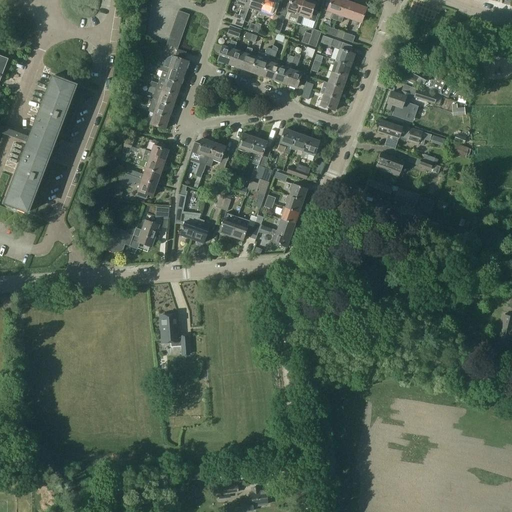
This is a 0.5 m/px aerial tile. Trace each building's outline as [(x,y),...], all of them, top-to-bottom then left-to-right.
[(242,28),(249,8),(251,0),(238,0),(237,4),(243,6),(242,10),(241,10),(238,16),(235,15),(231,25),(242,28)] [(251,0),(249,8),(255,10),(253,16),(258,17),(264,0),(251,0)] [(264,0),(258,17),(263,19),(265,13),(274,17),(272,22),(276,24),(276,23),(279,14),(281,8),(275,6),(276,2),(275,1),(275,0),(264,0)] [(297,19),(303,0),(290,0),(288,9),(287,11),(292,13),(290,17),(297,19)] [(305,0),(303,0),(297,19),(295,24),(301,26),(303,18),(310,20),(311,17),(315,3),(305,0)] [(338,15),(343,1),(340,0),(330,0),(327,11),(338,15)] [(343,1),(338,15),(336,20),(342,21),(343,17),(350,19),(355,5),(343,1)] [(355,5),(350,19),(361,23),(366,9),(355,5)] [(178,10),(176,16),(188,20),(190,14),(178,10)] [(186,26),(188,20),(176,16),(174,22),(186,26)] [(174,22),(172,27),(184,31),(186,26),(174,22)] [(255,25),(253,31),(258,33),(261,27),(261,25),(256,23),(256,25),(255,25)] [(272,33),(277,34),(279,35),(283,25),(282,25),(276,23),(276,24),(272,33)] [(182,37),(184,31),(172,27),(170,33),(182,37)] [(231,27),(229,34),(238,37),(241,30),(231,27)] [(455,27),(452,34),(466,38),(468,31),(455,27)] [(311,35),(308,45),(315,48),(321,32),(313,30),(311,35)] [(305,32),(302,42),(308,45),(311,35),(305,32)] [(170,33),(169,39),(180,43),(182,37),(170,33)] [(355,37),(344,33),(342,39),(353,43),(355,37)] [(322,36),(320,42),(330,46),(332,39),(322,36)] [(169,39),(166,45),(178,49),(180,43),(169,39)] [(231,40),(229,48),(222,46),(217,60),(229,64),(234,50),(237,42),(231,40)] [(256,58),(255,57),(250,55),(252,49),(247,47),(245,54),(240,68),(250,72),(251,72),(256,58)] [(272,50),(270,49),(267,48),(265,55),(258,52),(257,58),(256,58),(251,72),(261,75),(262,76),(267,61),(269,56),(272,50)] [(335,61),(350,65),(354,54),(339,49),(335,61)] [(185,58),(187,53),(178,50),(176,55),(185,58)] [(244,53),(234,50),(229,64),(239,68),(240,68),(245,54),(244,53)] [(295,54),(294,57),(292,64),(297,66),(299,59),(300,55),(295,54)] [(158,64),(184,73),(188,62),(174,57),(172,63),(160,59),(158,64)] [(278,65),(269,62),(267,61),(262,76),(273,80),(278,65)] [(335,61),(331,72),(346,77),(350,65),(335,61)] [(285,68),(278,65),(273,80),(284,83),(285,84),(290,69),(292,64),(287,62),(285,68)] [(166,81),(180,86),(184,73),(158,64),(156,69),(168,73),(166,81)] [(296,88),(297,84),(303,86),(305,82),(305,76),(301,74),(301,73),(290,69),(285,84),(296,88)] [(433,80),(428,77),(428,76),(415,69),(410,78),(424,85),(424,84),(429,87),(429,88),(448,98),(454,85),(450,83),(451,81),(437,74),(434,80),(433,80)] [(346,77),(331,72),(328,83),(342,88),(346,77)] [(76,85),(68,82),(52,76),(29,138),(27,144),(4,203),(28,212),(37,187),(39,185),(39,184),(40,181),(51,151),(49,149),(50,146),(53,146),(64,117),(66,115),(66,114),(66,110),(76,85)] [(162,92),(176,97),(180,86),(166,81),(162,92)] [(149,87),(156,90),(158,84),(152,82),(149,87)] [(342,88),(328,83),(323,82),(319,93),(324,94),(338,99),(342,88)] [(162,92),(156,90),(149,87),(148,92),(155,94),(152,100),(158,102),(158,103),(172,108),(176,97),(162,92)] [(311,89),(304,87),(301,97),(307,99),(311,89)] [(414,98),(439,106),(442,97),(417,89),(414,98)] [(400,107),(406,109),(412,111),(415,104),(408,102),(411,94),(402,91),(400,95),(392,92),(388,103),(389,103),(387,109),(394,112),(396,106),(400,107)] [(338,99),(324,94),(320,106),(334,110),(338,99)] [(172,108),(158,103),(154,114),(168,119),(172,108)] [(168,119),(154,114),(150,125),(164,130),(168,119)] [(378,131),(398,138),(407,141),(422,146),(424,141),(429,142),(431,135),(411,128),(403,126),(402,128),(381,121),(378,131)] [(128,122),(126,128),(136,131),(138,126),(128,122)] [(27,144),(29,138),(6,129),(0,126),(0,133),(4,135),(27,144)] [(289,154),(291,149),(296,134),(285,130),(279,145),(286,147),(284,152),(289,154)] [(248,159),(250,152),(255,138),(243,134),(238,150),(244,152),(243,158),(248,159)] [(308,138),(296,134),(291,149),(297,152),(298,149),(303,151),(308,138)] [(456,134),(454,141),(464,145),(466,138),(456,134)] [(255,138),(250,152),(255,154),(254,156),(261,158),(258,166),(264,168),(271,150),(265,148),(267,143),(255,138)] [(303,151),(301,157),(313,161),(314,158),(319,142),(308,138),(303,151)] [(203,173),(206,165),(214,143),(202,139),(200,144),(195,143),(189,160),(200,163),(198,171),(203,173)] [(124,147),(130,149),(131,147),(132,144),(132,142),(125,140),(125,141),(124,147)] [(156,141),(150,158),(164,163),(168,151),(163,150),(165,145),(156,141)] [(214,143),(206,165),(211,167),(213,160),(220,163),(226,147),(214,143)] [(469,148),(455,143),(451,154),(465,158),(466,152),(468,153),(469,148)] [(150,158),(144,156),(138,153),(134,164),(146,169),(161,174),(164,163),(150,158)] [(381,153),(375,168),(398,177),(403,162),(381,153)] [(421,159),(419,166),(430,171),(433,164),(422,160),(421,159)] [(221,180),(225,169),(219,166),(215,178),(221,180)] [(254,178),(260,180),(264,168),(258,166),(254,178)] [(296,176),(298,171),(289,167),(287,173),(296,176)] [(270,170),(264,168),(260,180),(256,191),(264,194),(270,175),(268,174),(270,170)] [(131,171),(130,175),(122,172),(121,173),(157,185),(161,174),(146,169),(144,175),(131,171)] [(221,180),(226,182),(230,171),(225,169),(221,180)] [(296,176),(306,180),(308,174),(298,171),(296,176)] [(276,172),(274,178),(285,182),(287,176),(276,172)] [(153,197),(157,185),(121,173),(119,180),(134,185),(135,183),(140,185),(137,196),(146,200),(148,195),(153,197)] [(371,182),(367,192),(374,194),(374,196),(387,201),(392,189),(371,182)] [(230,183),(228,190),(231,191),(235,193),(236,192),(238,186),(230,183)] [(289,196),(303,201),(307,189),(291,184),(289,191),(291,191),(289,196)] [(394,199),(409,205),(415,207),(415,208),(427,213),(432,201),(419,196),(419,195),(398,187),(394,199)] [(265,195),(260,193),(255,206),(260,208),(265,195)] [(183,210),(186,196),(179,195),(176,209),(183,210)] [(216,207),(221,209),(225,198),(221,196),(220,196),(216,207)] [(268,196),(266,201),(273,204),(275,198),(268,196)] [(285,208),(299,213),(303,201),(289,196),(287,196),(285,203),(287,203),(285,208)] [(225,198),(221,209),(227,211),(231,200),(225,198)] [(273,204),(266,201),(264,207),(271,209),(273,204)] [(156,207),(155,218),(167,219),(168,208),(156,207)] [(281,220),(295,224),(299,213),(285,208),(283,207),(281,214),(283,214),(281,220)] [(219,232),(231,236),(238,217),(226,213),(219,232)] [(249,221),(238,217),(231,236),(242,241),(248,225),(254,227),(257,218),(251,215),(249,221)] [(264,218),(258,216),(256,224),(261,226),(264,218)] [(191,239),(198,222),(186,218),(180,235),(191,239)] [(199,218),(198,222),(191,239),(203,243),(209,228),(202,226),(204,220),(199,218)] [(295,224),(281,220),(279,219),(277,225),(279,226),(277,231),(291,236),(295,224)] [(136,228),(132,239),(138,241),(138,242),(151,247),(154,239),(158,226),(159,226),(159,225),(145,220),(145,221),(145,222),(144,225),(143,225),(141,230),(136,228)] [(257,236),(261,226),(256,224),(252,234),(257,236)] [(129,225),(126,232),(115,228),(114,229),(115,229),(110,242),(109,242),(107,249),(120,254),(123,246),(126,237),(132,239),(136,228),(136,227),(129,225)] [(291,236),(277,231),(276,236),(273,235),(271,242),(271,243),(271,244),(271,245),(272,246),(272,247),(273,247),(273,248),(274,248),(275,248),(276,248),(277,248),(278,247),(279,246),(280,245),(287,247),(291,236)] [(497,333),(495,342),(506,345),(508,338),(511,338),(511,326),(511,323),(511,315),(502,313),(499,326),(501,326),(499,334),(497,333)] [(176,314),(160,316),(162,343),(178,342),(176,314)] [(189,482),(203,482),(203,472),(189,471),(189,482)] [(234,473),(224,475),(225,482),(235,481),(234,473)] [(237,486),(220,488),(221,497),(228,496),(227,493),(237,491),(237,486)] [(252,493),(250,493),(251,499),(236,500),(237,511),(252,511),(254,511),(253,506),(267,504),(266,491),(259,492),(258,487),(252,488),(252,493)]
